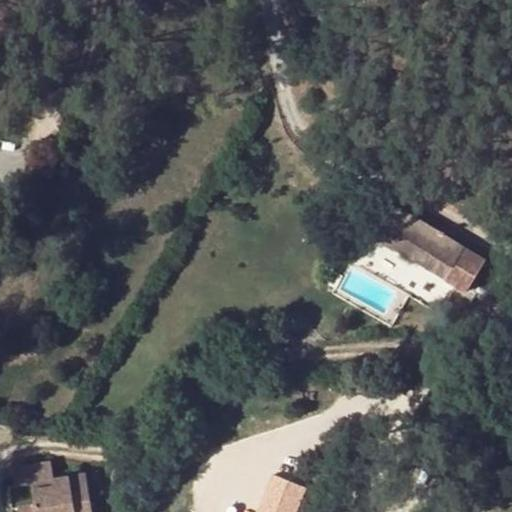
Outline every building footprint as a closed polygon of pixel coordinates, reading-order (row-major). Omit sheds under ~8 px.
[(452,117),(431,106),(421,126),(441,138),(452,117)] [(392,203),(376,229),(396,241),(401,233),(452,266),(455,262),(467,269),(475,253),(392,203)] [(376,229),(373,235),(393,247),(391,250),(443,280),(452,266),(401,233),(396,241),(376,229)] [(0,444),(12,443),(9,425),(0,423),(0,444)] [(19,507),(20,511),(107,511),(108,511),(106,511),(92,511),(85,471),(55,477),(51,460),(12,467),(15,485),(8,486),(13,509),(19,507)] [(259,511),(300,511),(311,486),(275,471),(259,511)]
